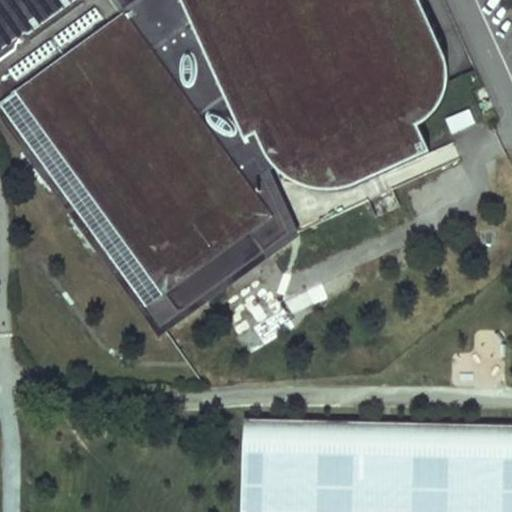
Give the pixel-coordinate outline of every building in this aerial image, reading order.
[(299,231),(133,0),(0,0),(0,114),(160,339),(303,238),(299,231)] [(133,0),(299,231),(187,0),(133,0)] [(187,0),(299,231),(461,159),(453,142),(431,153),(420,127),(436,116),(445,104),(449,92),(452,80),(450,65),(440,42),(420,0),(187,0)] [(289,314),(314,304),(308,289),(283,299),(289,314)] [(245,422),(242,511),(511,511),(511,427),(433,426),(337,424),(245,422)]
